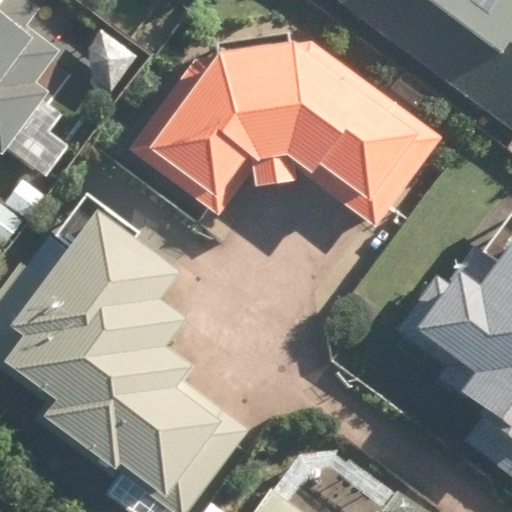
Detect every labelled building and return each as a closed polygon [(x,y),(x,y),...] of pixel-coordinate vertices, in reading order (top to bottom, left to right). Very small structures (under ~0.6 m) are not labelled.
[(0,0),(0,174),(29,195),(63,147),(43,134),(56,116),(23,92),(52,51),(23,30),(34,14),(13,0),(0,0)] [(511,0),(314,0),(509,146),(511,141),(511,0)] [(364,241),(431,144),(310,54),(299,69),(275,52),(182,59),(112,151),(186,214),(225,170),(233,171),(228,196),(281,195),(278,181),(293,184),(364,241)] [(169,371),(149,355),(169,329),(142,308),(163,279),(76,213),(26,279),(9,266),(0,278),(0,394),(26,414),(17,426),(130,511),(145,511),(202,439),(149,398),(169,371)] [(427,276),(375,339),(443,395),(433,408),(455,427),(443,442),(511,499),(511,237),(498,226),(444,291),(427,276)] [(404,511),(305,435),(245,511),(404,511)]
